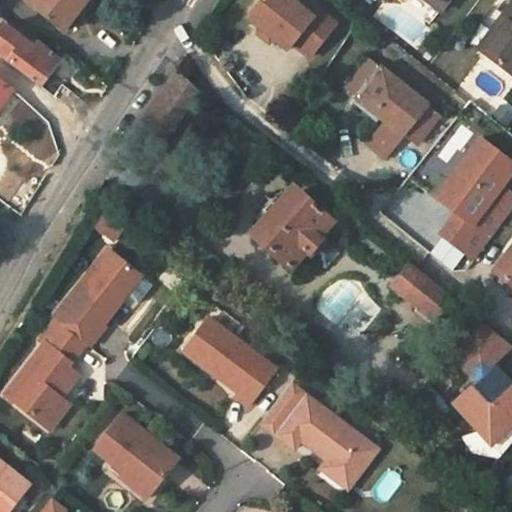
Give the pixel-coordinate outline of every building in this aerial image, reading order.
[(25,0),(25,1),(46,17),(46,18),(62,31),(76,13),(84,14),(94,1),(91,0),(25,0)] [(288,48),(292,42),(310,56),(336,23),(318,9),(313,16),(299,5),(293,0),(262,0),(249,17),(263,29),(273,37),(288,48)] [(313,16),(318,9),(306,0),(302,0),(299,5),(313,16)] [(426,0),(440,10),(447,0),(426,0)] [(508,18),(484,51),(511,73),(511,2),(503,15),(508,18)] [(503,15),(479,48),(484,51),(508,18),(503,15)] [(4,24),(0,28),(0,55),(8,61),(40,86),(60,60),(39,44),(35,48),(4,24)] [(273,37),(263,29),(260,33),(269,41),(273,37)] [(369,58),(345,89),(357,98),(381,68),(369,58)] [(384,120),(365,143),(385,159),(404,136),(428,106),(381,68),(357,98),(384,120)] [(174,71),(160,92),(185,108),(197,90),(174,71)] [(0,105),(12,89),(6,85),(5,84),(0,90),(0,105)] [(160,92),(145,116),(170,132),(185,108),(160,92)] [(428,106),(404,136),(415,145),(439,115),(428,106)] [(145,116),(130,140),(155,155),(170,132),(145,116)] [(511,208),(511,181),(507,178),(511,171),(511,150),(485,130),(434,197),(456,213),(440,234),(473,259),(511,208)] [(288,163),(279,173),(290,182),(298,172),(288,163)] [(273,219),(255,238),(290,269),(306,251),(310,254),(324,239),(320,236),(333,221),(299,190),(293,196),(283,187),(268,204),(278,213),(273,219)] [(262,210),(273,219),(278,213),(268,204),(262,210)] [(324,239),(310,254),(325,268),(339,252),(324,239)] [(511,243),(492,270),(511,283),(511,284),(511,243)] [(197,244),(183,261),(215,287),(229,269),(197,244)] [(107,249),(53,318),(89,346),(104,326),(102,325),(120,302),(140,275),(107,249)] [(410,264),(391,286),(458,340),(476,317),(410,264)] [(140,275),(120,302),(126,307),(147,281),(140,275)] [(476,317),(458,340),(444,356),(476,381),(508,342),(477,316),(476,317)] [(209,318),(187,347),(215,368),(212,372),(238,392),(235,396),(248,406),(276,369),(209,318)] [(44,344),(5,394),(40,422),(60,398),(78,375),(67,367),(82,347),(58,328),(53,324),(40,340),(44,344)] [(61,324),(58,328),(82,347),(85,344),(61,324)] [(187,347),(184,351),(212,372),(215,368),(187,347)] [(454,403),(492,443),(511,423),(511,382),(494,364),(454,403)] [(291,383),(261,423),(277,435),(307,395),(291,383)] [(307,395),(277,435),(295,448),(301,440),(327,460),(354,481),(378,450),(307,395)] [(60,398),(40,422),(49,430),(69,405),(60,398)] [(122,414),(94,449),(124,473),(131,465),(156,486),(178,459),(122,414)] [(0,459),(0,511),(9,511),(24,494),(32,501),(40,491),(32,485),(30,484),(0,459)] [(327,460),(321,469),(348,489),(354,481),(327,460)] [(124,473),(122,476),(148,497),(156,486),(131,465),(124,473)] [(36,476),(30,484),(32,485),(40,491),(46,484),(36,476)] [(454,486),(451,490),(458,496),(461,492),(454,486)] [(450,489),(441,502),(450,510),(460,497),(458,496),(451,490),(450,489)] [(51,500),(41,511),(66,511),(51,500)]
